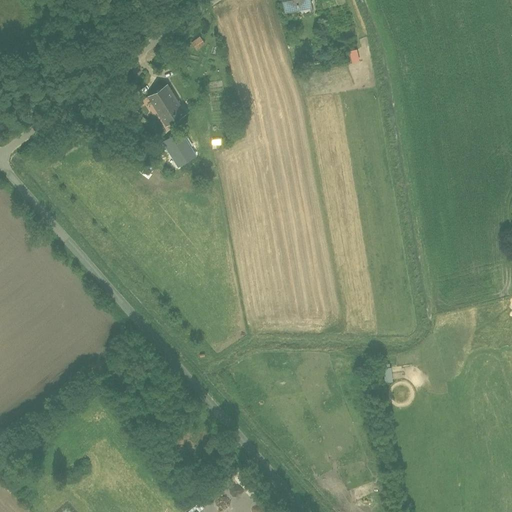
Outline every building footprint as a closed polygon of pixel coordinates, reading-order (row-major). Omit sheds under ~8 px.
[(285,0),(287,11),(311,7),(309,0),(285,0)] [(200,36),(191,41),(196,49),(205,43),(200,36)] [(360,49),(352,51),(355,61),(362,59),(360,49)] [(173,84),(147,101),(164,128),(191,111),(173,84)] [(141,113),(130,102),(124,107),(135,119),(141,113)] [(192,144),(184,130),(174,135),(183,150),(192,144)] [(173,138),(166,143),(177,161),(184,157),(173,138)] [(161,161),(154,157),(147,167),(154,172),(161,161)] [(394,366),(386,367),(386,381),(395,381),(394,366)]
